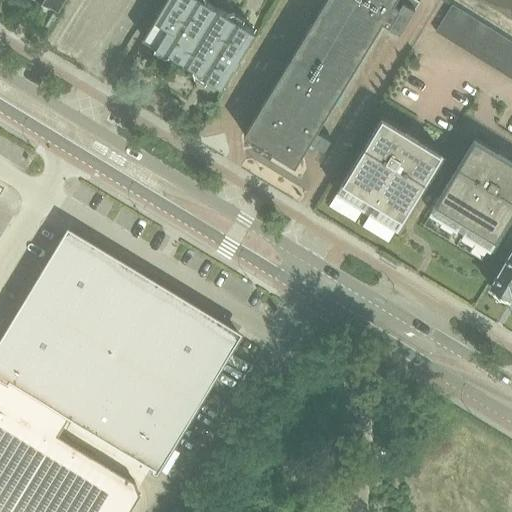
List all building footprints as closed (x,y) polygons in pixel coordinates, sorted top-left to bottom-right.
[(41,0),(50,5),(50,4),(58,9),(63,0),(41,0)] [(255,30),(205,0),(167,0),(145,38),(222,84),(234,64),(235,64),(240,57),(239,56),(255,30)] [(418,0),(325,0),(243,134),(254,141),(253,143),(270,153),(271,151),(295,166),(311,140),(325,148),(331,138),(318,129),(384,22),(401,32),(421,1),(418,0)] [(435,31),(446,37),(463,10),(452,3),(435,30),(435,31)] [(463,10),(446,37),(456,44),(473,17),(463,10)] [(473,17),(456,44),(467,50),(484,23),(473,17)] [(478,57),(495,30),(484,23),(467,50),(478,57)] [(488,64),(505,36),(495,30),(478,57),(488,64)] [(488,64),(499,70),(511,49),(511,40),(505,36),(488,64)] [(511,49),(499,70),(510,77),(511,73),(511,49)] [(442,153),(418,139),(405,131),(382,117),(337,191),(363,207),(368,198),(376,202),(370,211),(397,227),(442,153)] [(511,160),(475,138),(430,211),(456,227),(462,219),(469,223),(464,232),(490,248),(511,211),(511,160)] [(0,344),(0,373),(10,379),(62,411),(153,466),(156,468),(170,444),(170,445),(238,333),(153,281),(148,288),(130,276),(133,270),(112,257),(112,256),(69,230),(0,344)] [(511,250),(490,286),(509,298),(511,293),(511,250)] [(0,511),(128,511),(140,494),(135,481),(50,430),(62,411),(10,379),(0,373),(0,511)]
